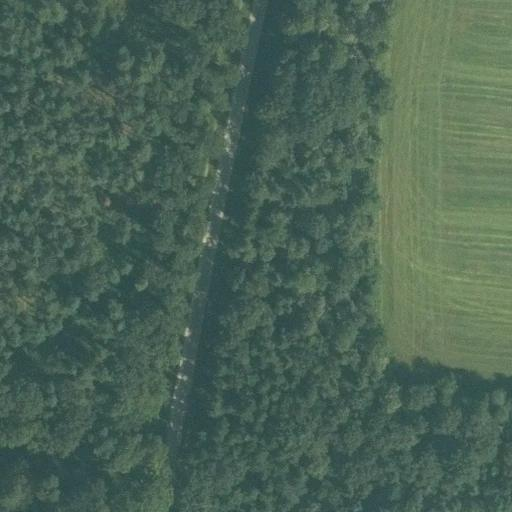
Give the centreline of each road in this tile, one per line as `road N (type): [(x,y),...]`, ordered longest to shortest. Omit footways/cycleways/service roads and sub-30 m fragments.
road 1 (track): [(163,511),(266,0)]
road 2 (unclassified): [(266,0),(163,511)]
